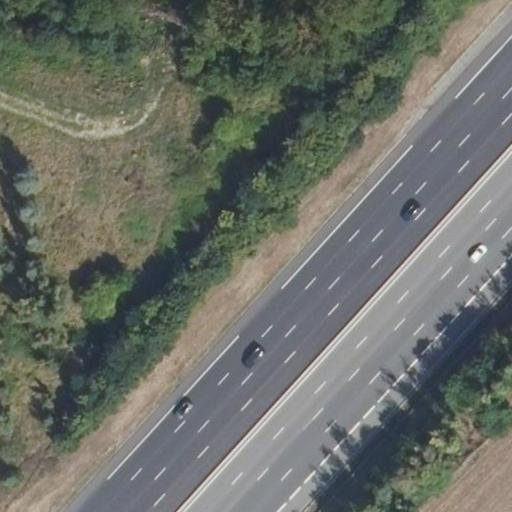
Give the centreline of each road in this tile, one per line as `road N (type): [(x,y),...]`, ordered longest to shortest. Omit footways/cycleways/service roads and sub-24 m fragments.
road 1 (motorway): [(511,88),(125,511)]
road 2 (motorway): [(241,511),(511,215)]
